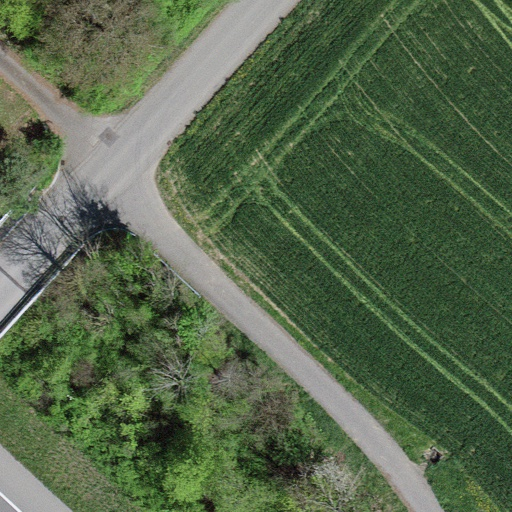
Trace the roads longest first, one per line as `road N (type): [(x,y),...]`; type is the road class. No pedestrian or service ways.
road 1 (track): [(426,511),(380,450),(110,167)]
road 2 (unclassified): [(269,0),(110,167)]
road 3 (unclassified): [(110,167),(0,286)]
road 4 (residential): [(0,70),(110,167)]
